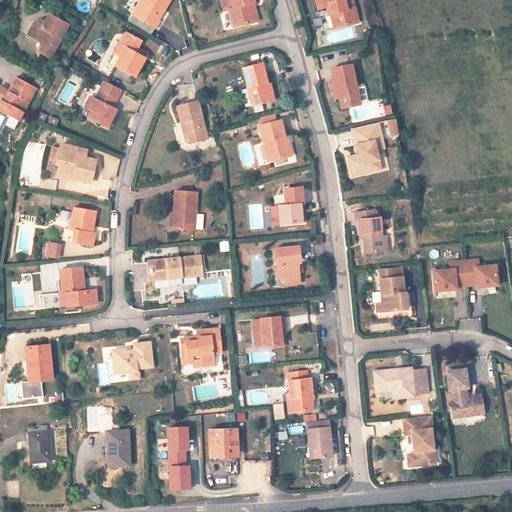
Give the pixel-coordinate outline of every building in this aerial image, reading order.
[(141,4),(143,0),(136,0),(130,12),(132,13),(137,6),(141,4)] [(137,6),(132,13),(142,19),(154,26),(158,19),(156,18),(166,0),(143,0),(141,4),(137,6)] [(250,2),(255,1),(255,0),(219,0),(221,7),(228,6),(233,25),(254,19),(250,2)] [(354,9),(352,0),(314,0),(317,9),(328,7),(330,14),(333,13),(337,28),(354,24),(351,9),(354,9)] [(255,1),(250,2),(254,19),(259,17),(255,1)] [(68,23),(47,12),(43,19),(39,17),(37,21),(32,23),(30,22),(24,33),(33,39),(36,34),(42,38),(42,42),(38,49),(49,56),(68,23)] [(142,19),(139,26),(149,33),(154,26),(142,19)] [(138,38),(122,29),(115,42),(119,44),(114,54),(109,64),(134,77),(144,57),(132,51),(134,46),(138,38)] [(110,52),(114,54),(119,44),(115,42),(110,52)] [(146,53),(134,46),(132,51),(144,57),(146,53)] [(270,99),(266,82),(261,61),(242,66),(250,103),(270,99)] [(361,103),(357,83),(352,64),(332,68),(337,87),(339,87),(343,106),(361,103)] [(34,87),(15,77),(6,92),(2,101),(0,99),(0,109),(17,120),(34,87)] [(104,81),(94,98),(88,110),(90,112),(87,118),(105,128),(114,109),(112,108),(120,89),(104,81)] [(271,81),(266,82),(270,99),(274,97),(271,81)] [(84,108),(88,110),(94,98),(90,95),(84,108)] [(200,129),(204,128),(197,101),(176,106),(179,121),(182,121),(184,126),(181,129),(184,139),(190,142),(202,139),(200,129)] [(386,115),(392,113),(390,104),(383,106),(386,115)] [(275,120),(273,112),(260,116),(262,123),(264,122),(275,120)] [(291,154),(287,135),(284,135),(280,118),(275,120),(264,122),(262,123),(259,124),(263,142),(265,141),(270,159),(291,154)] [(385,120),(388,137),(399,135),(396,118),(385,120)] [(356,153),(359,162),(349,164),(352,175),(381,168),(376,148),(374,141),(382,138),(377,120),(352,126),(356,143),(354,144),(356,153)] [(382,138),(374,141),(376,148),(384,146),(382,138)] [(77,150),(77,147),(60,143),(55,164),(58,165),(56,178),(73,182),(74,179),(91,182),(96,159),(85,156),(86,153),(77,150)] [(349,164),(359,162),(356,153),(347,155),(349,164)] [(287,204),(280,205),(281,223),(304,222),(302,203),(305,203),(303,187),(286,188),(287,196),(287,204)] [(176,205),(174,227),(195,229),(197,190),(178,189),(176,205)] [(75,231),(73,244),(92,247),(94,234),(90,234),(91,228),(93,229),(95,212),(74,208),(70,231),(75,231)] [(386,248),(384,235),(383,215),(378,215),(378,208),(356,211),(357,219),(360,219),(362,237),(364,237),(366,251),(386,248)] [(62,242),(73,244),(75,231),(70,231),(64,230),(62,242)] [(228,240),(219,241),(221,252),(230,251),(228,240)] [(59,259),(62,244),(48,241),(45,257),(59,259)] [(299,263),(302,263),(300,245),(276,248),(279,277),(287,276),(287,283),(300,282),(299,269),(299,263)] [(152,260),(154,280),(172,278),(185,277),(205,275),(202,255),(152,260)] [(500,285),(497,265),(480,268),(479,260),(451,265),(453,272),(436,275),(439,294),(460,291),(460,289),(479,285),(479,288),(500,285)] [(388,302),(389,310),(409,308),(408,291),(405,291),(404,275),(403,276),(402,265),(388,266),(389,277),(381,277),(384,303),(388,302)] [(65,293),(66,308),(97,305),(95,289),(84,290),(81,269),(58,271),(61,293),(65,293)] [(185,284),(185,277),(172,278),(172,285),(185,284)] [(287,329),(285,315),(265,317),(266,334),(262,335),(263,346),(285,345),(285,329),(287,329)] [(194,358),(195,363),(195,367),(204,366),(203,362),(215,361),(214,353),(222,353),(220,328),(198,330),(199,338),(199,341),(193,341),(193,338),(181,339),(182,351),(188,350),(189,358),(194,358)] [(116,364),(117,374),(129,373),(137,372),(137,370),(152,368),(150,344),(131,346),(131,350),(112,352),(113,364),(116,364)] [(48,346),(28,348),(29,361),(26,362),(27,383),(51,381),(48,346)] [(184,364),(195,363),(194,358),(189,358),(188,350),(182,351),(184,364)] [(239,356),(239,365),(247,364),(247,355),(239,356)] [(468,409),(469,414),(479,412),(478,408),(489,406),(487,393),(480,394),(478,397),(476,398),(474,397),(472,396),(471,386),(474,385),(471,366),(452,369),(455,388),(459,388),(460,399),(456,400),(458,411),(468,409)] [(404,389),(404,396),(418,395),(415,370),(414,367),(377,371),(379,391),(396,389),(404,389)] [(428,368),(419,370),(421,391),(431,390),(428,368)] [(293,394),(294,413),(315,411),(313,379),(309,379),(309,372),(291,373),(293,394)] [(397,397),(404,396),(404,389),(396,389),(397,397)] [(245,412),(236,412),(237,422),(245,421),(245,412)] [(416,432),(418,452),(415,455),(416,461),(419,464),(437,463),(437,460),(441,459),(440,450),(436,450),(434,429),(436,429),(434,415),(408,418),(409,429),(413,433),(416,432)] [(314,458),(335,456),(332,421),(311,423),(314,458)] [(165,427),(168,490),(189,490),(188,451),(189,451),(188,426),(165,427)] [(204,452),(231,451),(230,426),(203,428),(204,452)] [(107,431),(109,467),(130,466),(129,430),(107,431)] [(28,433),(31,464),(51,462),(48,431),(28,433)] [(286,431),(278,432),(279,440),(287,438),(286,431)] [(409,465),(419,464),(416,461),(415,455),(418,452),(408,452),(409,465)] [(18,484),(4,484),(4,500),(18,500),(18,484)]
